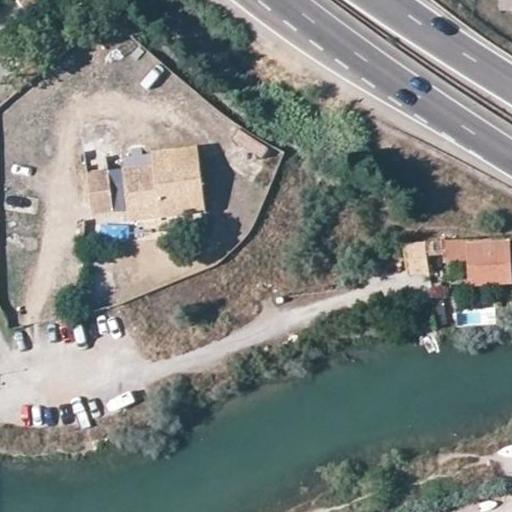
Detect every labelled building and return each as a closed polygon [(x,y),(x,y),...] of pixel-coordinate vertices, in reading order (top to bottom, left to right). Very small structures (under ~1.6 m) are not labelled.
[(153,167),(154,172),(142,173),(141,168),(123,169),(129,210),(157,207),(159,218),(205,212),(198,148),(151,154),(153,167)] [(108,172),(86,174),(91,213),(113,211),(108,172)] [(129,210),(129,221),(159,218),(157,207),(129,210)] [(445,255),(471,254),(472,278),(506,277),(505,240),(444,242),(445,255)] [(410,275),(429,274),(425,243),(405,243),(410,275)] [(434,292),(433,325),(448,325),(449,292),(434,292)]
